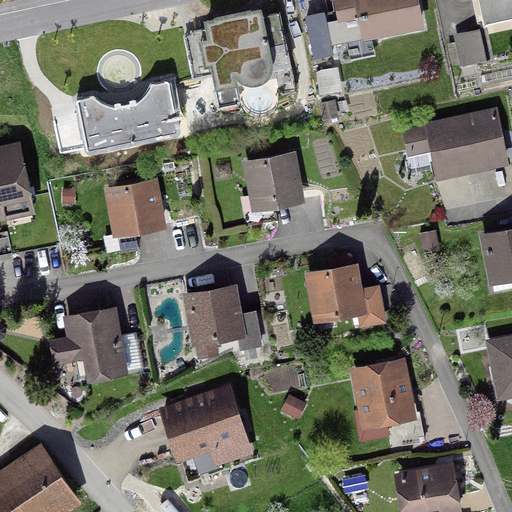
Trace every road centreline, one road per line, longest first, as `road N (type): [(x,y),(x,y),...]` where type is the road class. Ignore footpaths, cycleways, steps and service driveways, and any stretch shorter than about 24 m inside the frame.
road 1 (residential): [(0,303),(372,233)]
road 2 (residential): [(120,511),(35,413),(0,385)]
